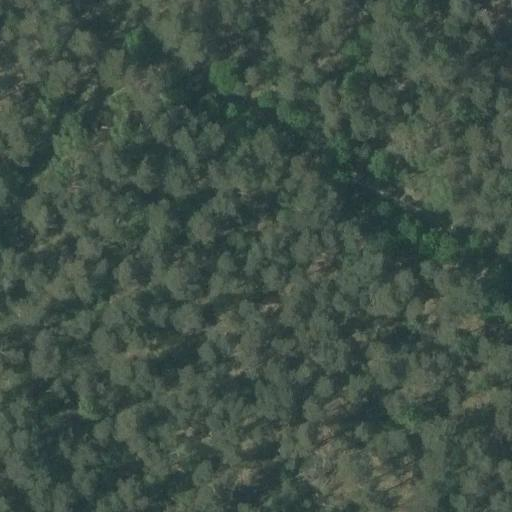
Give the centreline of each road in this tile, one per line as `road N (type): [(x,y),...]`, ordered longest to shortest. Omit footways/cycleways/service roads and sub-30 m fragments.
road 1 (track): [(91,0),(326,160)]
road 2 (track): [(326,160),(511,270)]
